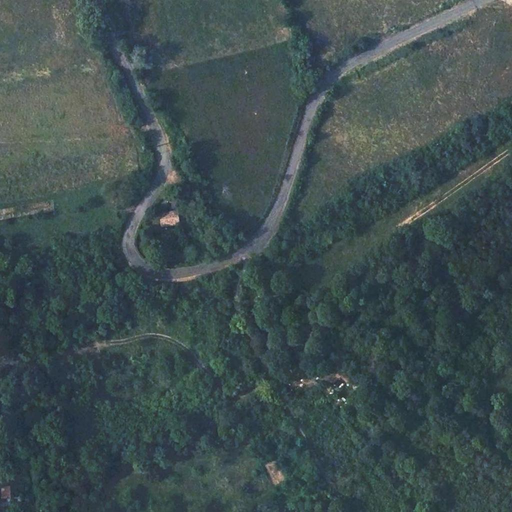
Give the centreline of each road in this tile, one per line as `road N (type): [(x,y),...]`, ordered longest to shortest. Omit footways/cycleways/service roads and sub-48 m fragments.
road 1 (unclassified): [(92,0),(164,158),(158,185),(131,222),(126,250),(151,273),(172,277),(219,264),(260,236),(310,109),(331,77),(366,52),(485,0)]
road 2 (track): [(219,264),(285,401),(353,511)]
